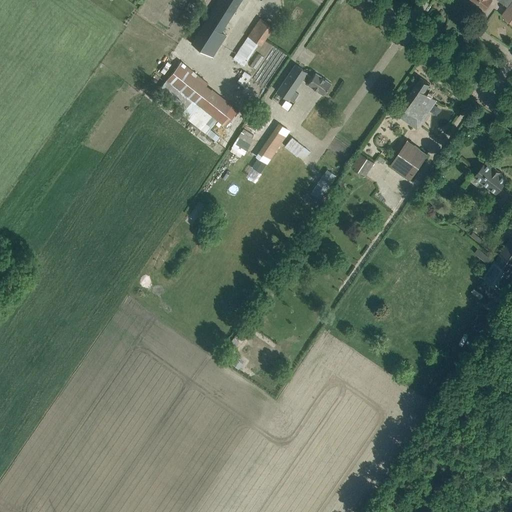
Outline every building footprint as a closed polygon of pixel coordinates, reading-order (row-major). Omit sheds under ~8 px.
[(221,31),(241,1),(241,0),(218,0),(191,43),(213,57),(227,35),(221,31)] [(470,0),(470,1),(475,4),(476,2),(485,9),(491,1),(491,0),(470,0)] [(261,45),(273,27),(260,18),(248,36),(261,45)] [(258,54),(250,66),(255,70),(263,57),(258,54)] [(182,61),(167,79),(160,88),(186,109),(181,114),(207,134),(218,119),(226,126),(238,110),(232,105),(232,104),(207,85),(209,82),(182,61)] [(306,71),(295,64),(277,91),(293,101),(298,95),(293,91),(301,79),(305,72),(306,71)] [(244,71),(237,82),(248,89),(255,78),(244,71)] [(323,95),(331,83),(315,72),(312,77),(305,72),(301,79),(307,83),(306,84),(323,95)] [(437,100),(424,92),(430,84),(421,77),(401,105),(422,120),(437,100)] [(231,152),(244,158),(260,123),(247,117),(231,152)] [(441,139),(449,128),(436,119),(429,130),(441,139)] [(292,136),(285,145),(297,155),(305,146),(303,145),(292,136)] [(410,178),(428,154),(408,140),(390,164),(410,178)] [(352,165),(365,175),(374,161),(361,152),(352,165)] [(256,159),(250,168),(259,174),(265,165),(256,159)] [(501,187),(507,179),(500,173),(501,172),(494,167),(493,168),(486,162),(474,176),(496,193),(497,192),(502,196),(497,202),(505,207),(511,197),(511,193),(507,190),(506,191),(501,187)] [(327,170),(310,194),(319,199),(335,176),(327,170)] [(315,199),(312,204),(317,207),(320,202),(315,199)] [(200,220),(199,227),(206,229),(208,221),(200,220)] [(511,271),(511,270),(511,240),(510,239),(495,260),(484,278),(501,288),(511,271)] [(488,263),(492,258),(479,247),(475,252),(488,263)] [(486,279),(484,282),(499,291),(500,289),(486,279)]
